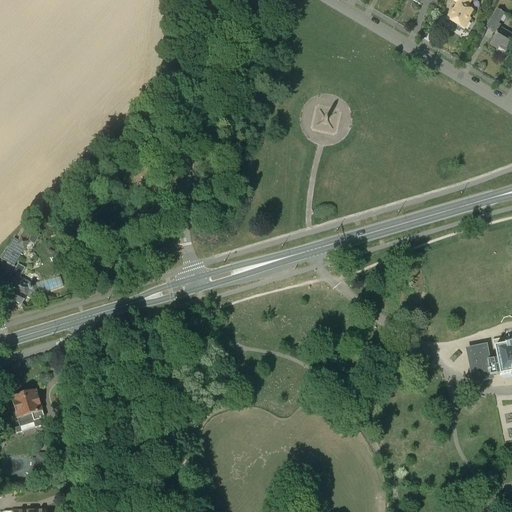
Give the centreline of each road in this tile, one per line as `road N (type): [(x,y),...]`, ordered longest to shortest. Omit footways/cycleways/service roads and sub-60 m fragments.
road 1 (residential): [(197,284),(184,210),(211,0)]
road 2 (primary): [(511,192),(254,267)]
road 3 (residential): [(511,107),(331,0)]
road 4 (unclassified): [(78,511),(81,335)]
road 5 (primary): [(81,319),(197,284)]
